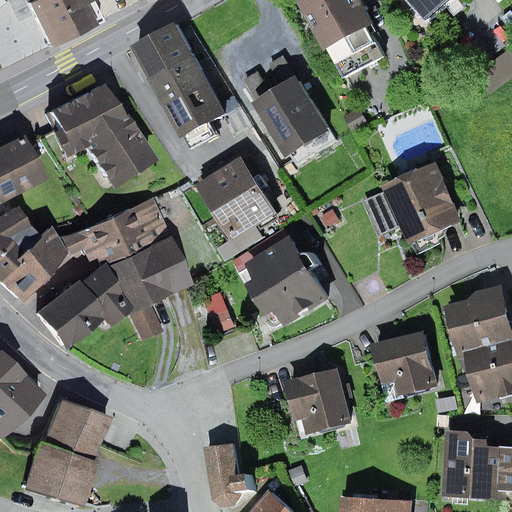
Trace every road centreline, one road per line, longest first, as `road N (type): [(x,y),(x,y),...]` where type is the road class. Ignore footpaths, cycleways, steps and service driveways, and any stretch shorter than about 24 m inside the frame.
road 1 (residential): [(165,421),(217,379),(511,249)]
road 2 (tertiary): [(188,0),(0,100)]
road 3 (residential): [(0,318),(66,372),(165,421)]
